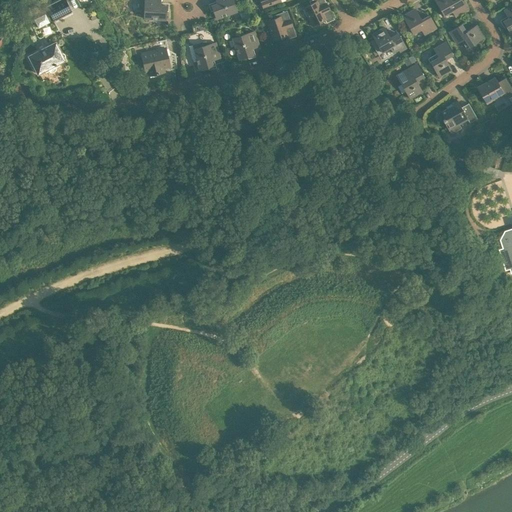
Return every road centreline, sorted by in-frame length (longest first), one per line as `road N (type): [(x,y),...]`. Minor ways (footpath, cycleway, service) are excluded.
road 1 (residential): [(0,103),(141,100),(259,66),(351,28)]
road 2 (track): [(209,240),(248,228),(260,215),(258,197),(227,158),(237,134),(302,85),(334,36)]
road 3 (residential): [(492,170),(436,150),(417,122),(422,108),(493,53),(494,37),(473,0)]
road 4 (unclassified): [(318,511),(463,411),(511,389)]
road 5 (track): [(30,299),(209,240)]
road 6 (track): [(408,271),(319,252),(243,283)]
